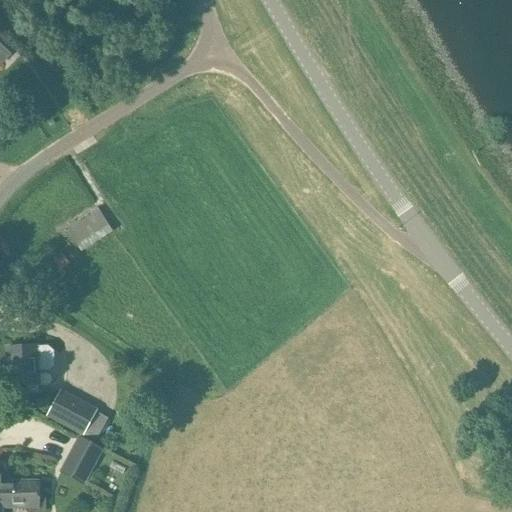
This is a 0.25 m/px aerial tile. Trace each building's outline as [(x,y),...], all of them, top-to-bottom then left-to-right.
[(112,232),(97,210),(67,230),(81,252),(112,232)] [(63,254),(53,261),(61,271),(70,263),(63,254)] [(36,347),(7,349),(9,387),(26,386),(27,394),(38,394),(37,372),(49,372),(54,366),(53,352),(47,347),(36,348),(36,347)] [(46,417),(81,437),(97,446),(110,424),(107,422),(108,420),(95,412),(60,392),(46,417)] [(78,438),(59,474),(84,488),(104,452),(78,438)] [(114,461),(110,469),(122,475),(126,468),(114,461)] [(0,465),(0,511),(2,511),(3,510),(26,510),(25,511),(44,511),(45,511),(45,500),(42,496),(38,496),(38,482),(3,482),(3,465),(0,465)]
